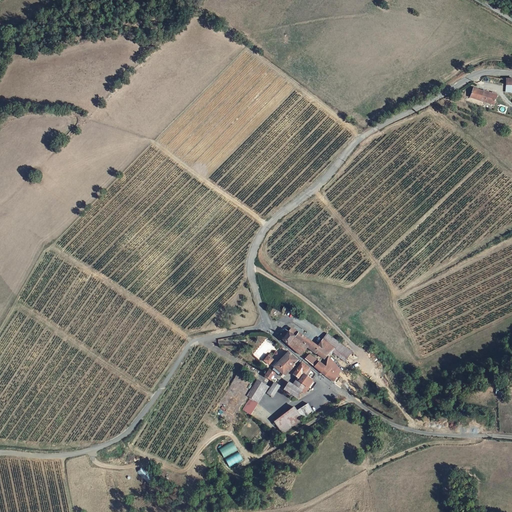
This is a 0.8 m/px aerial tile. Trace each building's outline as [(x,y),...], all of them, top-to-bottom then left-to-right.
[(483,92),(473,89),(470,98),(494,105),(497,96),(483,91),(483,92)] [(284,338),(283,340),(301,356),(308,346),(324,359),(326,358),(328,355),(332,352),(344,361),(351,352),(327,334),(318,347),(292,329),(291,329),(289,333),(284,338)] [(293,355),(288,352),(274,367),(275,367),(281,372),(285,376),(295,365),(294,364),(298,360),(293,355)] [(325,367),(310,355),(306,358),(305,359),(314,367),(325,375),(334,382),(334,381),(338,375),(341,371),(335,364),(330,358),(330,357),(329,357),(328,357),(328,358),(327,359),(326,366),(325,367)] [(269,364),(273,360),(270,357),(268,356),(264,360),(269,364)] [(294,374),(299,378),(302,373),(304,375),(304,374),(305,375),(305,373),(309,369),(309,368),(302,363),(301,364),(294,374)] [(275,373),(269,370),(265,377),(274,383),(267,393),(273,397),(280,386),(276,384),(279,380),(273,376),(275,373)] [(307,387),(312,380),(305,375),(304,374),(304,375),(301,379),(299,381),(305,385),(307,387)] [(257,380),(247,396),(250,398),(255,401),(265,385),(257,380)] [(301,391),(305,385),(299,381),(297,380),(293,385),(301,391)] [(284,389),(297,398),(302,391),(301,391),(293,385),(288,382),(284,389)] [(250,414),(258,403),(255,401),(250,398),(243,410),(250,414)] [(308,403),(297,411),(303,419),(313,412),(308,403)] [(283,433),(303,419),(297,411),(294,407),(274,421),(283,433)] [(224,458),(237,450),(232,441),(219,449),(224,458)] [(238,451),(225,459),(230,467),(243,460),(238,451)]
